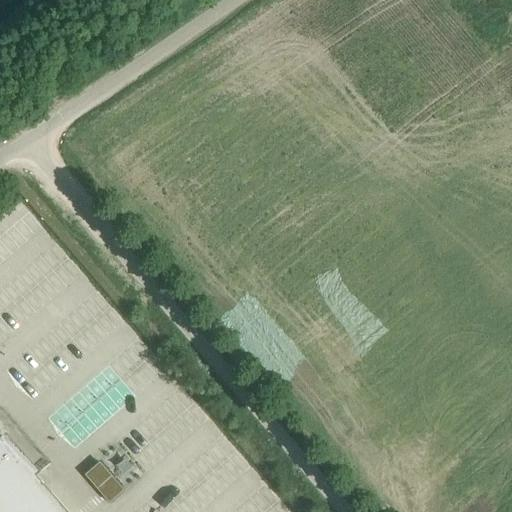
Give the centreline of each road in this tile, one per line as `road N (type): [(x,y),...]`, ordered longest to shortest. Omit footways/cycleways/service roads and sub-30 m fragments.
road 1 (unclassified): [(347,511),(27,141)]
road 2 (unclassified): [(234,0),(27,141)]
